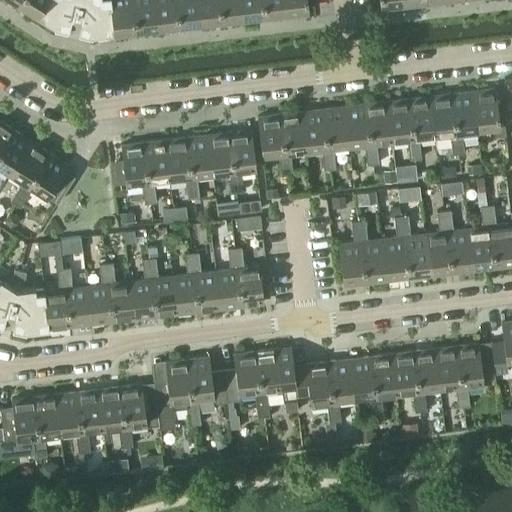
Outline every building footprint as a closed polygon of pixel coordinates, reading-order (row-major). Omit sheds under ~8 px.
[(17,0),(17,2),(35,14),(44,0),(17,0)] [(44,0),(35,14),(54,26),(68,0),(44,0)] [(68,0),(54,26),(73,30),(79,0),(68,0)] [(79,0),(73,30),(92,34),(88,0),(79,0)] [(88,0),(92,34),(114,31),(109,0),(88,0)] [(109,0),(114,31),(135,29),(131,0),(109,0)] [(131,0),(135,29),(156,26),(153,0),(131,0)] [(153,0),(156,26),(177,24),(174,0),(153,0)] [(174,0),(177,24),(199,21),(196,0),(174,0)] [(196,0),(199,21),(220,19),(218,0),(196,0)] [(218,0),(220,19),(242,16),(240,0),(218,0)] [(240,0),(242,16),(263,13),(261,0),(240,0)] [(261,0),(263,13),(285,11),(283,0),(261,0)] [(283,0),(285,11),(307,8),(306,0),(283,0)] [(476,127),(477,128),(492,126),(493,136),(505,134),(504,123),(499,123),(494,86),(472,89),(476,127)] [(455,134),(461,133),(462,136),(478,134),(477,128),(476,127),(472,89),(450,92),(455,134)] [(433,132),(434,133),(449,132),(450,144),(463,142),(462,136),(461,133),(455,134),(450,92),(429,94),(433,132)] [(412,139),(418,138),(418,135),(434,133),(433,132),(429,94),(407,97),(412,139)] [(390,137),(391,139),(406,137),(408,149),(419,147),(418,138),(412,139),(407,97),(386,99),(390,137)] [(370,144),(376,143),(375,140),(391,139),(390,137),(386,99),(364,102),(370,144)] [(364,102),(343,105),(348,142),(348,144),(363,142),(364,154),(377,152),(376,143),(370,144),(364,102)] [(326,149),(332,148),(332,146),(348,144),(348,142),(343,105),(321,107),(326,149)] [(305,147),(305,149),(320,147),(321,159),(333,157),(332,148),(326,149),(321,107),(300,110),(305,147)] [(284,155),(289,154),(289,151),(305,149),(305,147),(300,110),(278,112),(284,155)] [(256,115),(261,154),(277,152),(279,165),(291,163),(289,154),(284,155),(278,112),(256,115)] [(0,120),(0,143),(11,127),(0,120)] [(0,143),(0,166),(8,172),(29,139),(11,127),(0,143)] [(233,173),(239,172),(238,169),(255,167),(250,127),(228,130),(233,173)] [(207,133),(212,172),(226,170),(228,183),(240,181),(239,172),(233,173),(228,130),(207,133)] [(190,178),(196,177),(196,174),(212,172),(207,133),(185,135),(190,178)] [(164,138),(168,177),(184,175),(185,188),(197,186),(196,177),(190,178),(185,135),(164,138)] [(147,183),(153,182),(153,179),(168,177),(164,138),(142,141),(147,183)] [(29,139),(8,172),(21,180),(14,190),(24,197),(29,189),(24,186),(26,184),(47,150),(29,139)] [(147,183),(142,141),(120,143),(125,183),(141,181),(142,193),(154,191),(153,182),(147,183)] [(450,144),(451,153),(464,151),(463,142),(450,144)] [(409,158),(420,157),(419,147),(408,149),(409,158)] [(24,186),(29,189),(31,187),(45,195),(66,162),(47,150),(26,184),(24,186)] [(366,163),(378,162),(377,152),(364,154),(366,163)] [(335,167),(333,157),(321,159),(323,168),(335,167)] [(466,163),(468,173),(481,171),(480,161),(466,163)] [(292,173),(291,163),(279,165),(280,174),(292,173)] [(404,164),(395,165),(395,170),(396,181),(406,180),(404,164)] [(438,166),(440,176),(449,175),(448,165),(438,166)] [(394,168),(384,169),(385,182),(395,180),(394,168)] [(483,177),(476,178),(477,192),(484,191),(483,177)] [(229,191),(236,191),(241,190),(240,181),(228,183),(229,191)] [(406,199),(420,197),(418,184),(404,186),(406,199)] [(199,201),(197,186),(185,188),(186,197),(193,196),(193,202),(199,201)] [(277,187),(265,188),(266,197),(278,196),(277,187)] [(14,190),(9,198),(19,205),(24,197),(14,190)] [(149,201),(155,200),(154,191),(142,193),(143,202),(149,201)] [(345,205),(344,194),(330,195),(331,207),(345,205)] [(238,202),(240,210),(258,207),(257,200),(238,202)] [(479,204),(479,212),(494,211),(493,203),(479,204)] [(436,210),(437,217),(451,216),(450,208),(436,210)] [(3,219),(9,225),(17,223),(16,213),(8,211),(3,219)] [(488,219),(493,262),(511,259),(511,237),(510,220),(495,222),(494,211),(479,212),(480,220),(488,219)] [(119,214),(120,224),(133,223),(132,212),(119,214)] [(393,215),(394,223),(408,220),(407,213),(393,215)] [(445,224),(450,267),(471,264),(467,225),(452,227),(451,216),(437,217),(438,225),(445,224)] [(236,229),(248,228),(247,217),(235,219),(236,229)] [(351,227),(365,226),(364,218),(350,220),(351,227)] [(467,225),(471,264),(493,262),(488,219),(480,220),(481,223),(467,225)] [(402,229),(407,272),(428,269),(424,230),(409,232),(408,220),(394,223),(395,230),(402,229)] [(424,230),(428,269),(450,267),(445,224),(438,225),(438,228),(424,230)] [(352,235),(359,234),(364,277),(385,275),(381,235),(366,237),(365,226),(351,227),(352,235)] [(381,235),(385,275),(407,272),(402,229),(395,230),(395,234),(381,235)] [(342,280),(364,277),(359,234),(352,235),(353,239),(337,240),(342,280)] [(156,245),(147,246),(148,256),(155,255),(157,255),(156,245)] [(226,247),(227,255),(241,253),(240,245),(226,247)] [(183,252),(184,260),(198,258),(197,250),(183,252)] [(235,261),(240,304),(263,301),(258,262),(243,264),(241,253),(227,255),(228,262),(235,261)] [(53,267),(54,267),(55,275),(70,273),(69,265),(62,266),(61,254),(52,255),(53,267)] [(155,255),(148,256),(140,257),(141,265),(155,263),(155,255)] [(192,267),(197,309),(219,306),(215,267),(200,269),(198,258),(184,260),(185,267),(192,267)] [(98,262),(99,270),(113,268),(112,260),(98,262)] [(215,267),(219,306),(240,304),(235,261),(228,262),(229,266),(215,267)] [(149,271),(154,314),(197,309),(192,267),(185,267),(186,271),(157,274),(155,263),(141,265),(142,269),(142,272),(149,271)] [(0,324),(26,329),(48,327),(43,288),(42,284),(21,287),(25,270),(13,268),(10,285),(0,278),(0,324)] [(106,277),(111,319),(134,317),(129,278),(114,279),(113,268),(99,270),(100,277),(106,277)] [(129,278),(134,317),(154,314),(149,271),(142,272),(142,269),(143,276),(129,278)] [(64,282),(69,324),(90,322),(86,283),(71,284),(70,273),(55,275),(56,283),(64,282)] [(86,283),(90,322),(111,319),(106,277),(100,277),(100,281),(86,283)] [(43,288),(48,327),(69,324),(64,282),(56,283),(57,286),(43,288)] [(490,340),(494,369),(506,367),(506,364),(511,362),(511,318),(500,320),(502,338),(490,340)] [(460,387),(454,387),(455,396),(467,395),(466,387),(483,385),(481,371),(494,369),(490,340),(455,344),(460,387)] [(434,346),(438,386),(454,384),(454,387),(460,387),(455,344),(434,346)] [(261,397),(267,396),(266,392),(281,390),(282,399),(296,397),(291,356),(291,355),(290,345),(255,349),(261,397)] [(418,392),(424,391),(423,387),(438,386),(434,346),(412,349),(418,392)] [(222,367),(226,400),(228,415),(235,414),(234,406),(240,405),(239,395),(254,393),(256,406),(268,405),(267,396),(261,397),(255,349),(232,352),(234,365),(222,367)] [(391,352),(396,391),(411,389),(413,401),(425,400),(424,391),(418,392),(412,349),(391,352)] [(375,397),(381,396),(380,393),(396,391),(391,352),(370,354),(375,397)] [(192,405),(198,404),(197,401),(214,399),(214,402),(226,400),(222,367),(210,368),(208,354),(185,357),(192,405)] [(348,357),(353,396),(368,394),(370,407),(382,405),(381,396),(375,397),(370,354),(348,357)] [(291,355),(291,356),(296,397),(308,396),(309,407),(326,405),(327,412),(339,410),(338,401),(332,402),(327,360),(292,364),(291,355)] [(154,380),(159,427),(174,425),(172,407),(186,405),(187,415),(199,413),(198,404),(192,405),(185,357),(164,360),(166,378),(154,380)] [(332,402),(338,401),(337,398),(353,396),(348,357),(327,360),(332,402)] [(124,427),(118,428),(119,437),(131,435),(130,428),(146,426),(146,425),(158,424),(159,427),(154,380),(118,384),(124,427)] [(97,387),(102,426),(117,424),(118,428),(124,427),(118,384),(97,387)] [(80,432),(86,431),(86,428),(102,426),(97,387),(75,390),(80,432)] [(54,392),(59,431),(75,429),(76,442),(88,440),(86,431),(80,432),(75,390),(54,392)] [(38,437),(44,436),(43,433),(59,431),(54,392),(32,395),(38,437)] [(0,411),(2,425),(3,438),(16,437),(16,441),(32,439),(33,447),(45,445),(44,436),(38,437),(32,395),(11,397),(12,404),(0,405),(0,411)] [(457,406),(463,405),(468,404),(467,395),(455,396),(457,406)] [(414,411),(420,410),(426,409),(425,400),(413,401),(414,411)] [(257,416),(263,415),(269,414),(268,405),(256,406),(257,416)] [(371,416),(377,415),(377,423),(382,422),(381,414),(383,414),(382,405),(370,407),(371,416)] [(328,421),(340,420),(339,410),(327,412),(328,421)] [(188,424),(200,423),(199,413),(187,415),(188,424)] [(400,422),(402,436),(413,435),(411,421),(400,422)] [(356,427),(358,441),(372,439),(371,426),(356,427)] [(120,446),(126,445),(132,445),(131,435),(119,437),(120,446)] [(76,442),(77,451),(78,455),(89,454),(88,440),(76,442)] [(45,445),(33,447),(34,456),(46,455),(45,445)] [(53,461),(42,462),(43,478),(58,477),(58,465),(53,461)]
